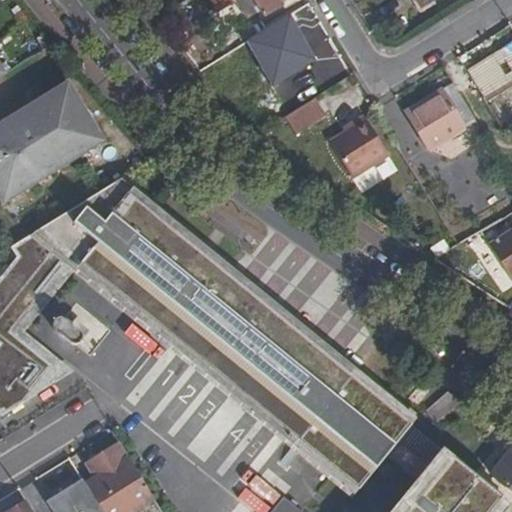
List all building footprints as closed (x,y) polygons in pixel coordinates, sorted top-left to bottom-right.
[(229,0),(236,0),(242,8),(254,0),(215,0),(220,6),(229,0)] [(257,0),(263,10),(279,0),(257,0)] [(511,37),(500,44),(511,63),(511,37)] [(299,61),(279,72),(297,104),(317,92),(299,61)] [(409,103),(434,143),(477,115),(453,76),(409,103)] [(66,83),(0,122),(0,203),(102,142),(66,83)] [(297,104),(274,118),(285,135),(328,108),(317,92),(297,104)] [(352,121),(330,134),(352,171),(389,149),(365,109),(351,117),(352,121)] [(0,410),(0,411),(23,399),(55,364),(10,329),(74,255),(178,338),(184,331),(369,483),(414,428),(233,284),(244,270),(217,248),(212,255),(119,178),(11,246),(17,253),(0,274),(0,410)] [(511,231),(488,245),(511,285),(511,284),(511,231)] [(89,356),(110,329),(72,299),(44,335),(67,354),(74,344),(89,356)] [(462,395),(449,386),(413,418),(425,428),(462,395)] [(122,439),(91,459),(99,473),(86,480),(107,511),(125,511),(157,493),(122,439)] [(511,446),(492,470),(511,487),(511,446)] [(457,455),(405,511),(496,511),(508,500),(457,455)] [(83,475),(57,492),(69,511),(107,511),(86,480),(83,475)] [(33,511),(26,498),(4,511),(33,511)] [(299,511),(282,498),(271,511),(299,511)]
